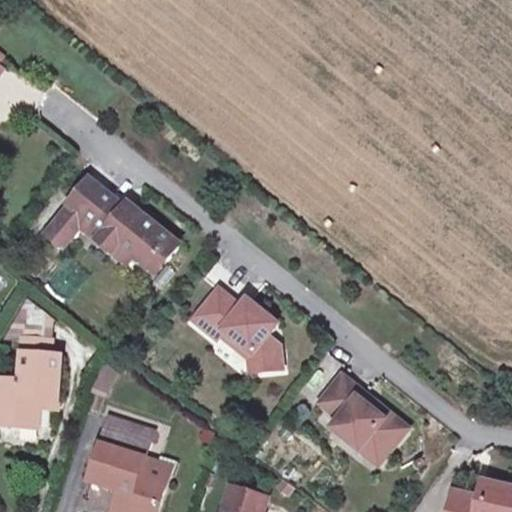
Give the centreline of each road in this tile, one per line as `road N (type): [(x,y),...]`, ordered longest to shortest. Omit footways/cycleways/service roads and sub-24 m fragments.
road 1 (residential): [(511,442),(460,429),(62,122)]
road 2 (unknown): [(38,511),(77,354),(67,332),(34,305)]
